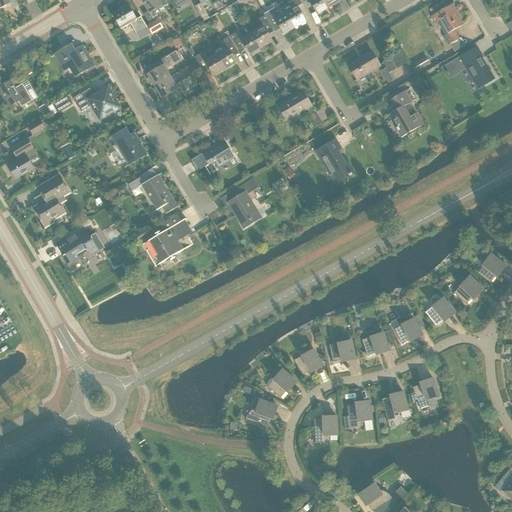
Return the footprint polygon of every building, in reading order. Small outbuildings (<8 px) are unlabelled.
[(0,0),(0,8),(0,9),(11,4),(13,9),(19,6),(16,0),(0,0)] [(141,0),(148,11),(143,14),(149,24),(147,25),(152,34),(162,28),(159,22),(160,21),(154,10),(161,6),(163,8),(168,5),(164,0),(141,0)] [(286,0),(289,4),(283,8),(285,13),(295,29),(306,22),(297,7),(302,4),(299,0),(286,0)] [(301,0),(304,3),(309,0),(318,15),(329,9),(323,0),(301,0)] [(323,0),(329,9),(340,2),(338,0),(323,0)] [(195,7),(202,17),(207,14),(200,3),(195,7)] [(454,30),(463,25),(452,4),(431,17),(435,24),(441,21),(448,33),(443,36),(448,46),(459,39),(454,30)] [(128,5),(112,15),(120,29),(130,23),(136,34),(147,28),(140,17),(136,20),(128,5)] [(285,13),(283,8),(275,12),(273,9),(264,15),(269,24),(275,20),(284,35),(295,29),(285,13)] [(257,30),(252,34),(261,49),(272,42),(266,32),(271,29),(264,16),(254,22),(257,30)] [(250,55),(261,49),(252,34),(246,37),(240,31),(231,37),(238,49),(244,46),(250,55)] [(212,47),(216,55),(225,70),(236,63),(230,54),(237,50),(229,37),(212,47)] [(94,66),(83,46),(74,51),(71,45),(54,55),(64,71),(69,69),(74,78),(94,66)] [(477,88),(494,79),(482,59),(483,58),(477,47),(441,68),(448,80),(466,69),(477,88)] [(153,85),(154,87),(170,77),(166,70),(182,61),(176,51),(164,58),(167,63),(147,75),(150,78),(148,79),(151,86),(153,85)] [(205,52),(195,58),(202,71),(208,67),(214,77),(225,70),(216,55),(210,58),(205,52)] [(380,66),(371,52),(348,65),(357,80),(380,66)] [(389,73),(407,63),(401,52),(382,62),(389,73)] [(430,64),(426,56),(413,64),(417,72),(430,64)] [(31,82),(36,79),(33,73),(32,73),(27,76),(31,82)] [(175,85),(170,77),(154,87),(161,99),(181,87),(184,93),(196,85),(191,76),(175,85)] [(17,91),(11,81),(0,87),(0,92),(9,108),(18,102),(21,107),(31,101),(23,87),(17,91)] [(103,109),(107,115),(120,108),(112,94),(108,97),(104,90),(96,94),(92,87),(73,98),(81,112),(92,106),(96,113),(103,109)] [(396,110),(388,115),(392,121),(401,137),(423,125),(416,113),(409,118),(403,107),(414,100),(407,90),(390,100),(396,110)] [(310,124),(320,118),(309,101),(308,102),(302,93),(278,107),(286,121),(306,109),(309,114),(306,116),(310,124)] [(58,113),(73,104),(68,95),(52,104),(58,113)] [(459,112),(459,115),(460,118),(464,118),(466,117),(467,113),(465,111),(462,110),(459,112)] [(33,135),(45,128),(41,122),(29,129),(33,135)] [(125,129),(112,137),(128,165),(147,154),(135,133),(129,137),(125,129)] [(18,160),(8,166),(15,179),(34,169),(29,162),(38,156),(27,138),(10,148),(18,160)] [(223,139),(201,153),(202,154),(203,155),(205,159),(205,160),(208,165),(215,161),(217,165),(222,173),(231,167),(227,160),(233,156),(223,139)] [(336,151),(332,143),(316,152),(330,176),(332,175),(336,181),(333,182),(334,184),(354,173),(348,163),(345,165),(337,150),(336,151)] [(143,185),(158,210),(162,207),(166,214),(177,208),(158,175),(146,182),(142,176),(128,185),(132,191),(143,185)] [(34,209),(45,227),(66,214),(57,199),(69,192),(59,176),(38,188),(46,201),(34,209)] [(236,199),(229,203),(244,228),(261,218),(257,210),(246,193),(258,186),(254,180),(233,193),(236,199)] [(104,186),(98,190),(102,196),(108,193),(104,186)] [(98,196),(90,200),(94,207),(101,203),(98,196)] [(165,232),(143,244),(156,266),(193,244),(187,233),(192,230),(185,219),(182,221),(178,214),(161,225),(165,232)] [(90,237),(86,229),(68,240),(66,237),(56,244),(63,255),(66,254),(69,258),(68,258),(71,263),(69,264),(73,271),(83,265),(77,255),(86,249),(91,257),(99,252),(99,251),(105,248),(96,233),(90,237)] [(505,266),(490,255),(477,272),(477,273),(490,283),(495,276),(497,277),(503,269),(505,266)] [(483,290),(469,277),(454,292),(454,293),(466,304),(472,298),(473,300),(481,292),(483,290)] [(454,313),(443,299),(426,312),(425,312),(436,326),(443,320),(444,322),(449,318),(454,313)] [(422,336),(413,319),(408,322),(404,315),(390,323),(402,344),(409,340),(410,342),(417,338),(422,336)] [(390,331),(385,332),(389,344),(394,342),(390,331)] [(386,352),(389,351),(383,333),(363,340),(362,340),(367,356),(376,353),(376,355),(386,352)] [(330,345),(329,345),(333,362),(341,360),(342,362),(355,359),(351,341),(330,345)] [(294,360),(302,375),(309,371),(310,373),(322,366),(313,350),(294,360)] [(296,382),(282,370),(268,386),(267,387),(280,398),(286,391),(287,393),(296,382)] [(439,396),(433,378),(420,383),(420,385),(412,387),(420,409),(429,406),(427,400),(439,396)] [(408,410),(403,392),(390,395),(390,397),(382,399),(388,423),(388,422),(393,422),(396,419),(399,416),(400,412),(408,410)] [(245,418),(245,419),(268,427),(271,419),(273,419),(277,407),(259,400),(257,407),(250,412),(246,418),(245,418)] [(350,429),(350,430),(351,430),(356,429),(361,425),(364,421),(371,420),(369,401),(355,403),(356,405),(347,406),(348,416),(343,417),(345,430),(350,429)] [(315,444),(316,443),(324,440),(330,436),(337,435),(336,416),(322,417),(323,419),(314,419),(315,444)] [(511,465),(511,466),(494,487),(508,500),(510,497),(511,498),(511,465)] [(374,484),(358,494),(366,506),(368,505),(372,511),(381,506),(384,511),(396,503),(392,498),(385,492),(378,490),(374,484)]
